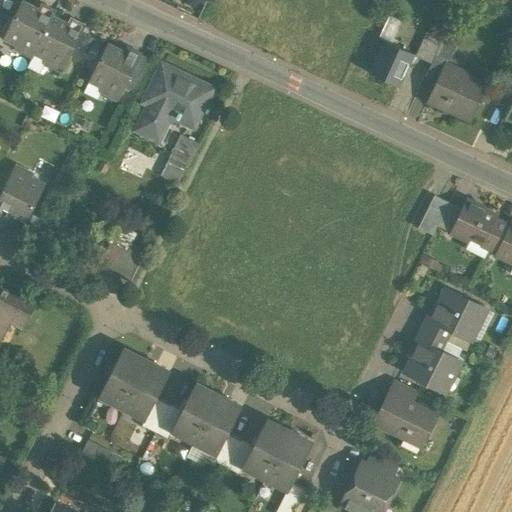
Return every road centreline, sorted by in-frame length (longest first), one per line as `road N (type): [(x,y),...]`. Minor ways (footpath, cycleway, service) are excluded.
road 1 (tertiary): [(511,185),(114,0)]
road 2 (residential): [(116,312),(343,427)]
road 3 (residential): [(116,312),(10,511)]
road 4 (track): [(448,157),(409,217),(393,296),(405,302)]
road 5 (residential): [(405,302),(343,427)]
road 6 (residential): [(0,253),(116,312)]
